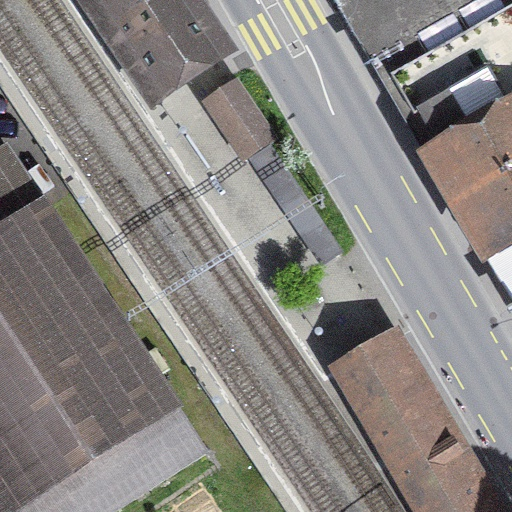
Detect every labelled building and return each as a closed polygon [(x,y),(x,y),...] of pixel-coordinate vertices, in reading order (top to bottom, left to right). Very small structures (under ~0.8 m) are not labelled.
[(90,0),(155,94),(183,75),(215,53),(178,0),(90,0)] [(511,0),(346,0),(492,248),(511,236),(511,82),(511,80),(511,79),(511,0)] [(274,140),(236,86),(210,103),(235,140),(231,143),(244,161),(274,140)] [(339,238),(274,142),(254,156),(319,252),(339,238)] [(0,511),(114,511),(205,453),(5,149),(0,151),(0,511)] [(391,344),(335,377),(414,511),(489,511),(458,459),(391,344)]
